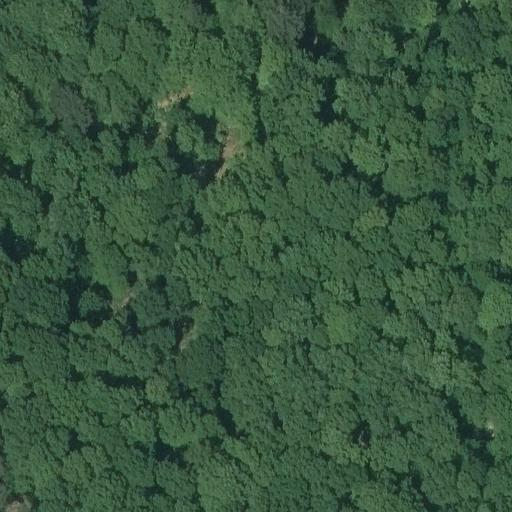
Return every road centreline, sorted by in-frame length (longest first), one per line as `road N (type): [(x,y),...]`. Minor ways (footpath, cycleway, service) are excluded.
road 1 (unknown): [(497,511),(478,326),(498,200),(495,156),(479,52),(461,0)]
road 2 (tertiary): [(0,41),(154,0)]
